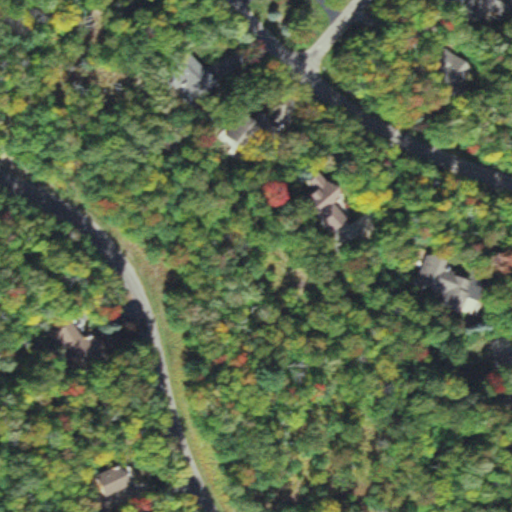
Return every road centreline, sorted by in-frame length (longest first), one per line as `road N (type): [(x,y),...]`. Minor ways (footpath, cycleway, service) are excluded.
road 1 (residential): [(202,511),(162,405),(134,279),(80,223),(0,178)]
road 2 (residential): [(511,190),(367,124),(301,72),(237,0)]
